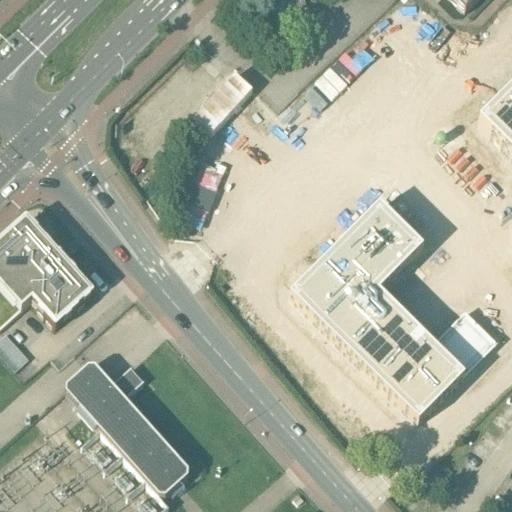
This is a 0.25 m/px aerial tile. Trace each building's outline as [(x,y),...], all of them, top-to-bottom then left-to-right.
[(445,0),(464,18),(480,0),(445,0)] [(436,110),(501,44),(484,27),(408,104),(422,118),(433,107),(436,110)] [(511,88),(474,128),(511,165),(511,88)] [(374,212),(285,304),(415,431),(493,350),(461,319),(429,352),(375,300),(418,255),(374,212)] [(69,273),(68,273),(61,266),(60,266),(59,266),(58,267),(53,262),(55,260),(44,246),(26,226),(25,225),(24,225),(23,225),(0,246),(0,332),(28,307),(52,334),(53,335),(54,335),(55,334),(70,321),(70,322),(92,302),(93,301),(93,300),(92,299),(92,298),(69,273)] [(0,361),(14,377),(28,365),(5,339),(0,343),(0,361)] [(114,388),(111,392),(94,373),(87,373),(65,393),(64,400),(99,439),(111,452),(121,464),(133,477),(144,489),(156,502),(159,505),(165,506),(188,485),(188,478),(124,407),(144,390),(130,374),(114,388)]
